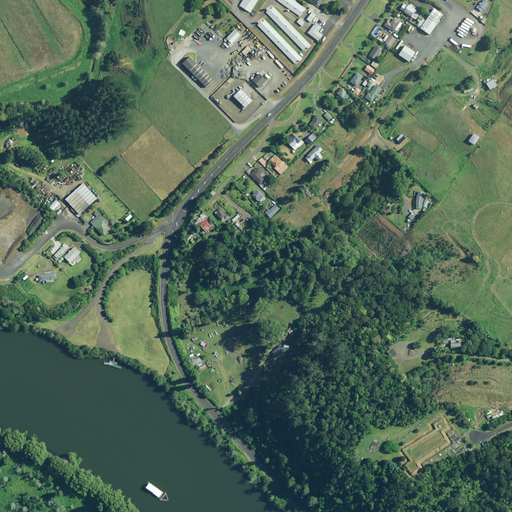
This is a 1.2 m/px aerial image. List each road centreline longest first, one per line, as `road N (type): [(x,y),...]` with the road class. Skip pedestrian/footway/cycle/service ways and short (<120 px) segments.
road 1 (secondary): [(306,511),(191,387),(176,360),(162,301),(175,221)]
road 2 (secondary): [(175,221),(217,166),(308,76),(363,0)]
road 3 (unclassified): [(0,273),(60,226),(114,247),(175,221)]
